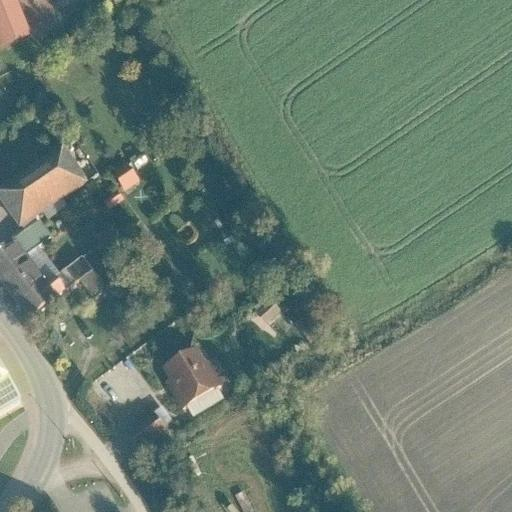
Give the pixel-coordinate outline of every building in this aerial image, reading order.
[(0,54),(25,44),(10,5),(0,9),(0,54)] [(0,215),(12,233),(80,187),(57,153),(0,191),(0,215)] [(118,171),(130,191),(145,182),(133,162),(118,171)] [(23,258),(49,241),(37,223),(0,247),(0,292),(8,304),(40,283),(23,258)] [(63,268),(51,276),(62,294),(74,286),(63,268)] [(8,304),(21,324),(45,309),(43,306),(62,294),(51,276),(40,283),(8,304)] [(222,391),(197,347),(162,368),(187,411),(222,391)] [(0,423),(22,411),(0,370),(0,423)] [(151,444),(141,427),(125,437),(135,454),(151,444)]
